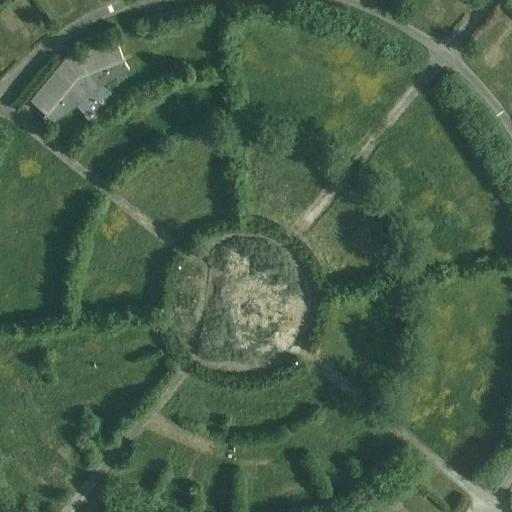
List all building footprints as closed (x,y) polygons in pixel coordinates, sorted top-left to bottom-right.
[(20,14),(26,26),(36,21),(24,0),(0,0),(0,6),(8,21),(20,14)] [(411,0),(411,3),(426,9),(429,0),(411,0)] [(499,6),(472,38),(482,47),(509,14),(499,6)] [(30,99),(49,114),(44,118),(48,124),(77,104),(90,122),(118,102),(105,84),(128,67),(124,61),(115,38),(65,57),(30,99)] [(172,272),(165,317),(192,321),(198,276),(172,272)] [(146,315),(105,315),(105,335),(146,335),(146,315)] [(45,326),(47,342),(88,337),(86,321),(45,326)] [(0,343),(27,343),(26,330),(0,330),(0,343)] [(123,378),(158,364),(152,348),(117,363),(123,378)] [(69,401),(103,380),(95,366),(61,386),(69,401)] [(286,401),(315,378),(306,366),(276,390),(286,401)] [(228,394),(227,412),(267,414),(268,396),(228,394)] [(65,410),(51,416),(68,456),(82,450),(65,410)] [(294,431),(301,445),(335,428),(328,414),(294,431)] [(366,414),(339,441),(351,452),(377,425),(366,414)] [(231,448),(272,450),(272,438),(231,436),(231,448)] [(179,442),(162,476),(175,483),(192,449),(179,442)] [(205,453),(199,491),(215,494),(221,455),(205,453)] [(0,464),(28,495),(39,485),(11,454),(0,463),(0,464)] [(273,487),(302,468),(296,459),(267,478),(273,487)]
